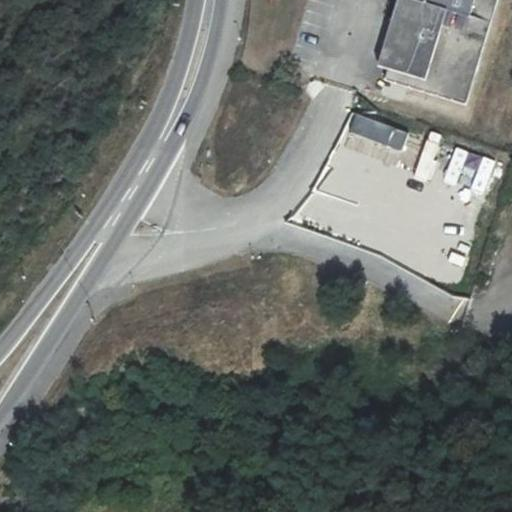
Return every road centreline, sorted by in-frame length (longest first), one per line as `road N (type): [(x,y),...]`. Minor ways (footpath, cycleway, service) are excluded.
road 1 (tertiary): [(89,255),(146,166),(188,78),(208,0)]
road 2 (tertiary): [(0,420),(89,255)]
road 3 (tertiary): [(89,255),(0,348)]
